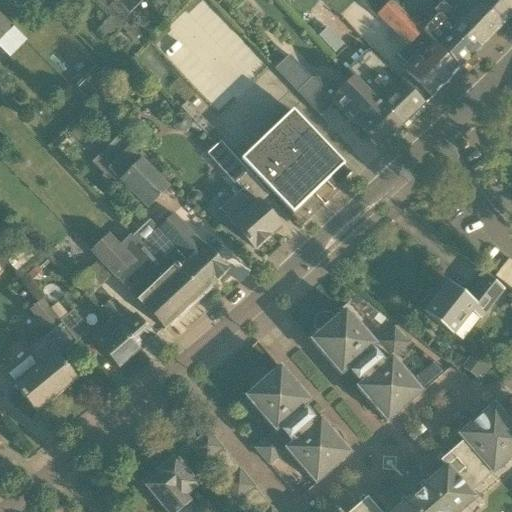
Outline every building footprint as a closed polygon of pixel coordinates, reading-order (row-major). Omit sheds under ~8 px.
[(115,2),(113,0),(94,0),(105,11),(115,2)] [(418,29),(391,2),(391,3),(388,0),(357,0),(377,19),(379,16),(381,18),(381,17),(410,46),(397,58),(410,71),(406,75),(429,100),(460,70),(427,37),(418,29)] [(475,0),(468,8),(459,0),(447,0),(441,6),(483,46),(503,25),(478,0),(477,0),(475,0)] [(511,0),(477,0),(478,0),(503,25),(511,15),(511,0)] [(115,2),(106,11),(120,25),(129,16),(115,2)] [(483,46),(441,6),(418,29),(427,37),(460,70),(483,46)] [(0,38),(11,27),(0,15),(0,38)] [(110,18),(96,31),(109,43),(122,30),(110,18)] [(11,27),(0,38),(0,49),(9,59),(26,42),(11,27)] [(335,36),(325,45),(334,55),(344,46),(335,36)] [(398,87),(388,76),(384,72),(386,70),(368,51),(347,71),(354,79),(401,128),(402,127),(423,107),(402,83),(398,87)] [(296,93),(310,80),(288,56),(274,70),(296,93)] [(357,127),(379,149),(401,128),(354,79),(344,88),(338,94),(332,88),(321,98),(330,108),(335,103),(358,127),(357,127)] [(99,99),(92,105),(101,116),(108,110),(99,99)] [(350,174),(292,114),(241,162),(292,214),(324,184),(332,192),(350,174)] [(178,115),(172,120),(173,128),(177,133),(185,133),(190,128),(191,120),(186,116),(186,115),(178,115)] [(220,143),(206,155),(233,186),(235,185),(241,192),(244,195),(226,210),(226,211),(235,222),(232,224),(231,226),(248,244),(249,243),(255,250),(270,236),(268,233),(277,224),(259,204),(260,203),(268,196),(247,174),(220,143)] [(147,210),(170,189),(130,147),(108,169),(147,210)] [(187,197),(186,203),(190,208),(198,208),(202,204),(202,198),(199,194),(192,193),(187,197)] [(175,217),(155,236),(206,291),(227,271),(204,247),(203,248),(175,217)] [(91,252),(164,331),(206,291),(155,236),(145,225),(145,227),(141,227),(120,247),(109,235),(91,252)] [(511,290),(511,262),(509,260),(497,274),(495,277),(511,290)] [(85,274),(74,286),(88,300),(88,299),(111,321),(138,352),(154,338),(135,316),(129,321),(125,317),(127,316),(112,299),(111,300),(85,274)] [(480,321),(504,290),(485,275),(466,299),(447,286),(425,314),(423,315),(451,338),(471,313),(480,321)] [(76,382),(56,358),(75,343),(59,322),(60,321),(42,301),(29,312),(50,336),(23,350),(29,357),(8,375),(18,386),(15,388),(37,413),(56,399),(63,393),(62,392),(74,382),(76,382)] [(72,311),(60,321),(59,322),(75,343),(89,332),(72,311)] [(345,312),(310,342),(340,377),(352,367),(355,371),(351,374),(357,382),(361,378),(364,382),(356,389),(366,402),(371,398),(380,408),(375,412),(386,424),(421,394),(392,359),(408,345),(394,329),(375,346),(345,312)] [(111,321),(91,338),(118,369),(138,352),(111,321)] [(496,361),(479,348),(465,366),(482,379),(496,361)] [(434,366),(417,380),(423,388),(441,374),(434,366)] [(285,452),(315,486),(350,456),(339,443),(335,447),(325,437),(330,433),(319,421),(311,428),(308,424),(312,421),(305,414),(302,417),(298,413),(310,403),(280,368),(244,398),(274,433),(255,450),(269,466),(285,452)] [(470,495),(511,458),(511,426),(495,407),(476,421),(458,437),(463,443),(440,462),(445,468),(422,488),(428,495),(425,498),(421,494),(414,501),(417,505),(414,508),(408,501),(394,511),(377,511),(366,499),(351,511),(462,511),(475,501),(470,495)] [(196,456),(216,440),(208,431),(189,447),(196,456)] [(205,466),(223,451),(224,450),(216,440),(196,456),(204,466),(205,466)] [(210,473),(212,476),(231,460),(223,451),(205,466),(210,473)] [(199,487),(174,458),(172,459),(166,458),(161,462),(161,469),(141,485),(164,511),(196,511),(185,498),(199,487)] [(212,476),(220,485),(239,470),(231,460),(212,476)] [(204,479),(210,473),(205,466),(204,466),(198,470),(204,479)] [(220,485),(228,495),(247,479),(239,469),(239,470),(220,485)] [(228,495),(236,505),(255,489),(256,489),(247,479),(228,495)] [(236,505),(242,511),(246,511),(263,499),(255,489),(236,505)] [(246,511),(265,511),(270,508),(263,499),(246,511)]
